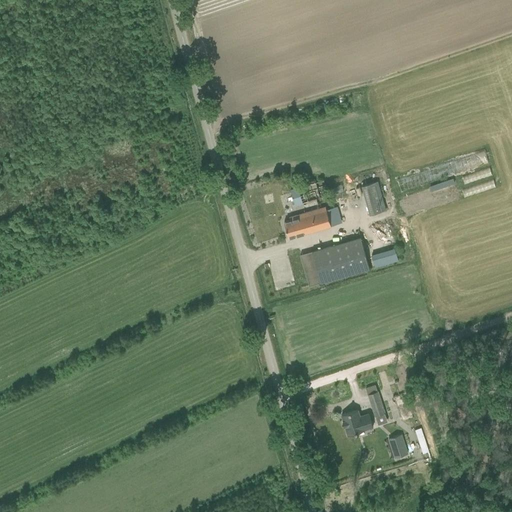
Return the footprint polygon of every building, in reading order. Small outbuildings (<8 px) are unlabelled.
[(323,128),(283,136),(285,145),(325,136),(323,128)] [(379,180),(363,184),(370,213),(387,209),(379,180)] [(290,190),(295,205),(328,196),(323,181),(290,190)] [(341,198),(346,213),(353,211),(348,195),(341,198)] [(284,222),(289,238),(331,226),(331,225),(341,222),(337,206),(326,209),(325,206),(289,217),(290,220),(284,222)] [(312,251),(321,282),(369,268),(360,237),(312,251)] [(375,416),(378,415),(381,423),(391,420),(388,411),(385,413),(379,395),(376,386),(366,389),(369,398),(375,416)] [(413,406),(411,396),(397,398),(398,408),(413,406)] [(373,426),(369,414),(359,417),(357,410),(341,415),(343,421),(342,421),(344,426),(345,426),(348,435),(364,430),(363,429),(373,426)] [(401,434),(388,438),(395,458),(407,454),(401,434)]
